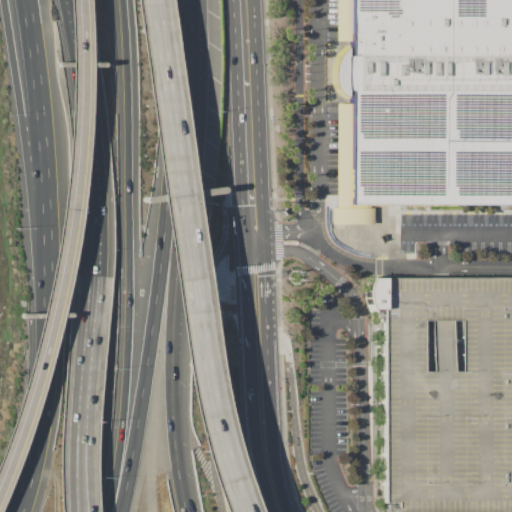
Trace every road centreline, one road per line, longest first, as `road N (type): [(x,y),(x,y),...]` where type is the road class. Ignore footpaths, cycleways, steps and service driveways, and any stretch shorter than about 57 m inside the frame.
road 1 (motorway): [(234,511),(201,395),(148,0)]
road 2 (motorway): [(24,0),(39,112),(47,299),(38,423),(16,511)]
road 3 (motorway): [(107,511),(128,298),(121,0)]
road 4 (motorway): [(78,0),(80,111),(69,230),(46,343),(0,483)]
road 5 (motorway): [(119,511),(182,94)]
road 6 (motorway): [(184,511),(170,389),(182,94)]
road 7 (motorway): [(1,0),(47,299)]
road 8 (motorway): [(68,0),(91,149),(93,275)]
road 9 (secondary): [(232,0),(243,233)]
road 10 (secondary): [(262,232),(251,0)]
road 11 (motorway): [(93,275),(79,435)]
road 12 (secondary): [(249,352),(253,426),(270,486)]
road 13 (track): [(141,392),(150,511)]
